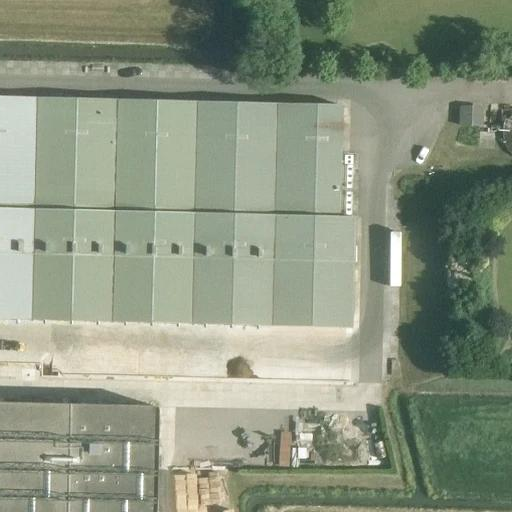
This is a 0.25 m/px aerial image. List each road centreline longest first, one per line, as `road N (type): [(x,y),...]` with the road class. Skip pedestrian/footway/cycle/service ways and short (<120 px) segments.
road 1 (unknown): [(209,358),(354,359),(379,344),(385,80)]
road 2 (unknown): [(0,75),(385,80)]
road 3 (unknown): [(0,351),(209,358),(234,511)]
road 4 (unknown): [(385,80),(511,82)]
